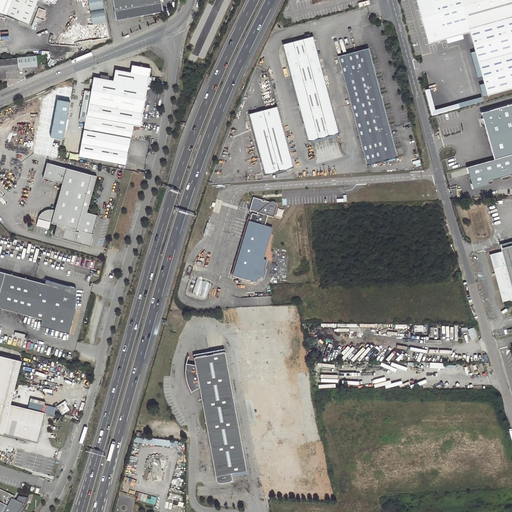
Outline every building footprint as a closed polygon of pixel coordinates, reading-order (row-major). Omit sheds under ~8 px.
[(0,0),(0,12),(28,24),(37,0),(0,0)] [(112,0),(116,20),(162,12),(160,0),(112,0)] [(511,88),(511,0),(416,0),(429,44),(470,32),(487,95),(511,88)] [(314,35),(283,44),(307,133),(314,131),(313,126),(336,120),(314,35)] [(398,155),(369,47),(339,55),(367,163),(398,155)] [(17,58),(18,69),(38,67),(37,56),(17,58)] [(0,59),(0,79),(19,77),(18,69),(17,58),(0,59)] [(151,68),(133,65),(131,73),(116,70),(114,81),(95,77),(94,80),(91,80),(90,85),(93,85),(92,91),(86,90),(80,120),(87,121),(80,156),(127,165),(134,125),(141,126),(151,68)] [(511,154),(511,103),(481,113),(494,160),(511,154)] [(278,105),(249,112),(265,173),(293,165),(278,105)] [(314,131),(307,133),(309,139),(339,131),(336,120),(313,126),(314,131)] [(63,183),(52,222),(57,224),(54,236),(62,238),(82,243),(82,242),(83,243),(84,243),(85,243),(87,242),(88,242),(89,241),(90,241),(90,240),(91,239),(91,238),(92,238),(93,234),(92,233),(98,215),(86,212),(96,176),(48,163),(43,177),(63,183)] [(270,200),(253,195),(249,208),(257,211),(257,213),(252,211),(235,267),(232,266),(230,272),(255,280),(257,274),(262,275),(264,269),(262,268),(265,258),(262,257),(271,225),(264,223),(267,214),(273,215),(277,205),(277,204),(277,203),(276,203),(276,202),(276,201),(275,201),(275,200),(274,200),(273,199),(272,199),(272,200),(271,200),(270,200)] [(37,225),(49,228),(51,222),(38,218),(37,225)] [(90,246),(92,238),(91,238),(91,239),(90,240),(90,241),(89,241),(88,242),(87,242),(85,243),(84,243),(83,243),(82,242),(82,243),(90,246)] [(511,245),(502,248),(503,251),(490,254),(502,302),(511,299),(511,245)] [(0,307),(42,319),(49,321),(47,327),(67,333),(74,310),(76,310),(76,288),(58,287),(0,271),(0,307)] [(207,298),(212,283),(198,279),(193,294),(207,298)] [(290,306),(257,308),(257,322),(291,321),(290,306)] [(42,319),(40,325),(47,327),(49,321),(42,319)] [(188,386),(189,388),(197,387),(213,475),(214,480),(215,481),(217,482),(220,483),(231,481),(229,473),(244,470),(222,351),(191,357),(193,364),(185,364),(185,368),(185,370),(185,372),(185,375),(186,377),(186,379),(187,382),(187,384),(188,386)] [(0,433),(26,440),(35,435),(40,412),(11,404),(22,361),(0,355),(0,433)] [(188,389),(189,392),(197,387),(189,388),(188,386),(187,384),(187,382),(186,379),(186,377),(185,375),(185,372),(185,370),(185,368),(185,364),(193,364),(186,357),(185,360),(184,364),(184,366),(184,371),(184,376),(184,379),(186,385),(188,389)] [(62,415),(70,410),(66,402),(58,406),(62,415)] [(26,440),(39,443),(46,413),(40,412),(35,435),(26,440)] [(177,447),(178,442),(147,439),(147,443),(177,447)] [(0,504),(7,508),(11,499),(13,501),(15,497),(0,489),(0,504)] [(22,511),(23,511),(29,499),(18,497),(16,502),(23,505),(18,511),(22,511)] [(11,499),(7,508),(4,511),(18,511),(23,505),(16,502),(13,501),(11,499)]
